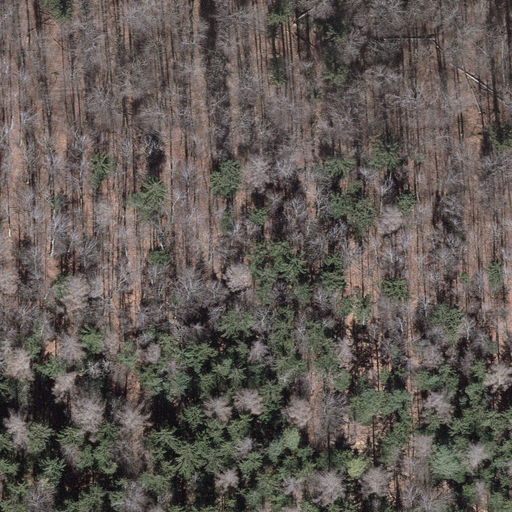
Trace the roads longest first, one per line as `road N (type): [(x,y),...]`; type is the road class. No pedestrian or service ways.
road 1 (track): [(511,224),(318,136),(217,104),(106,90),(0,89)]
road 2 (track): [(0,423),(138,407),(273,427),(477,511)]
